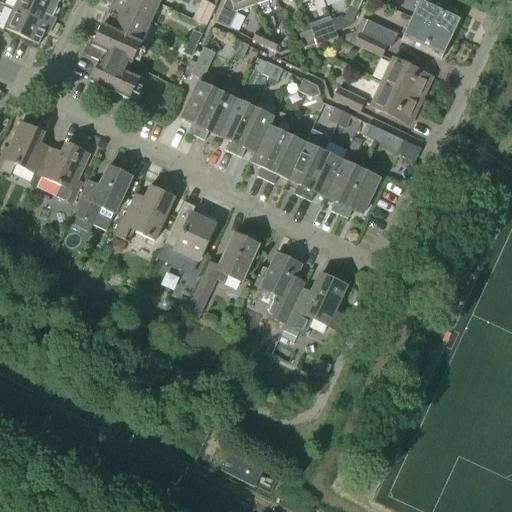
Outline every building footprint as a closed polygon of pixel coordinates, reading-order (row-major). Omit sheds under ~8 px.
[(54,23),(50,21),(57,6),(43,0),(16,0),(12,9),(52,28),(54,23)] [(112,1),(110,6),(149,25),(159,5),(148,0),(118,0),(117,3),(112,1)] [(214,7),(206,3),(200,0),(191,20),(205,26),(214,7)] [(225,0),(215,23),(228,30),(236,13),(255,6),(253,0),(225,0)] [(362,1),(359,0),(352,0),(348,8),(357,13),(362,1)] [(419,0),(411,18),(451,37),(462,14),(432,0),(419,0)] [(105,28),(140,45),(149,25),(110,6),(108,11),(112,13),(105,28)] [(348,8),(343,20),(351,24),(357,13),(348,8)] [(45,30),(50,32),(52,28),(12,9),(3,29),(5,30),(38,46),(45,30)] [(411,18),(400,42),(440,61),(451,37),(411,18)] [(353,45),(359,33),(361,33),(366,22),(362,20),(361,20),(355,32),(339,38),(353,45)] [(367,21),(366,22),(361,33),(360,35),(386,47),(390,49),(395,40),(397,36),(367,21)] [(334,34),(330,24),(310,31),(316,48),(337,41),(336,39),(334,34)] [(130,66),(140,45),(105,28),(101,26),(91,47),(95,48),(90,58),(98,62),(89,82),(128,101),(138,80),(123,73),(127,64),(130,66)] [(262,47),(267,38),(266,36),(256,31),(251,41),(262,47)] [(316,48),(310,31),(303,33),(299,35),(302,44),(305,52),(312,50),(316,48)] [(192,32),(187,43),(196,47),(201,36),(192,32)] [(359,33),(353,45),(352,46),(381,59),(386,47),(360,35),(361,33),(359,33)] [(274,52),(278,43),(279,42),(266,36),(267,38),(262,47),(274,52)] [(196,47),(187,43),(182,54),(190,58),(196,47)] [(248,47),(240,43),(239,45),(234,55),(242,59),(248,47)] [(202,81),(214,54),(203,49),(195,65),(190,75),(202,81)] [(389,63),(380,83),(420,102),(431,79),(391,60),(389,63)] [(183,72),(190,75),(195,65),(188,62),(186,67),(183,72)] [(260,75),(268,79),(274,67),(266,63),(265,64),(260,75)] [(276,82),(282,71),(274,67),(268,79),(276,82)] [(311,84),(303,81),(297,92),(305,96),(311,84)] [(186,134),(195,138),(217,92),(200,84),(198,83),(180,120),(191,125),(186,134)] [(380,83),(368,107),(409,126),(420,102),(380,83)] [(311,84),(305,96),(311,99),(319,96),(316,87),(311,84)] [(337,88),(331,100),(331,101),(359,114),(364,104),(365,101),(337,88)] [(217,92),(195,138),(204,142),(208,133),(218,137),(235,100),(217,92)] [(254,109),(235,100),(218,137),(228,142),(223,151),(232,155),(254,109)] [(250,163),(250,164),(272,118),(254,109),(232,155),(240,159),(245,150),(254,154),(250,163)] [(326,122),(336,126),(342,113),(333,109),(332,110),(326,122)] [(342,113),(336,126),(344,130),(351,117),(342,113)] [(272,118),(250,164),(260,168),(256,178),(265,182),(286,135),(269,128),(274,119),(272,118)] [(30,186),(32,187),(50,149),(39,144),(43,135),(20,124),(7,150),(3,148),(0,153),(0,172),(10,177),(14,167),(34,176),(30,186)] [(365,138),(373,142),(379,131),(371,127),(365,138)] [(402,142),(379,131),(373,142),(396,153),(402,142)] [(277,177),(287,181),(305,144),(286,135),(265,182),(273,186),(277,177)] [(354,139),(348,151),(355,155),(361,142),(354,139)] [(419,150),(402,142),(396,153),(413,161),(419,150)] [(305,144),(287,181),(297,186),(293,195),(301,199),(323,153),(305,144)] [(71,205),(81,184),(77,181),(89,156),(65,145),(61,154),(50,149),(32,187),(71,205)] [(314,194),(324,198),(342,162),(323,153),(301,199),(310,203),(314,194)] [(330,212),(338,216),(360,170),(364,162),(347,154),(346,153),(342,162),(324,198),(334,203),(330,212)] [(88,237),(92,227),(105,233),(131,178),(108,168),(95,194),(86,190),(84,189),(66,227),(88,237)] [(358,214),(362,216),(379,179),(360,170),(338,216),(347,220),(351,211),(358,214)] [(134,233),(154,242),(160,229),(174,199),(170,197),(171,194),(163,190),(162,193),(149,187),(144,199),(134,195),(114,237),(129,244),(134,233)] [(197,264),(215,226),(191,215),(186,224),(176,219),(169,234),(158,257),(179,267),(183,257),(197,264)] [(193,298),(186,311),(199,317),(206,304),(210,294),(216,281),(222,284),(225,278),(240,285),(258,246),(233,234),(210,283),(201,279),(193,298)] [(44,239),(41,244),(43,249),(48,251),(53,250),(55,245),(54,240),(49,237),(44,239)] [(125,245),(114,240),(110,248),(110,250),(116,252),(122,250),(125,245)] [(304,284),(294,279),(300,266),(276,255),(259,291),(275,298),(266,317),(285,326),(299,295),(301,291),(304,284)] [(310,295),(301,291),(299,295),(285,326),(284,328),(298,334),(304,337),(312,320),(330,329),(336,331),(342,317),(333,313),(345,287),(320,275),(310,295)] [(280,335),(280,337),(293,344),(298,334),(284,328),(280,335)] [(254,488),(262,470),(228,453),(220,471),(254,488)]
